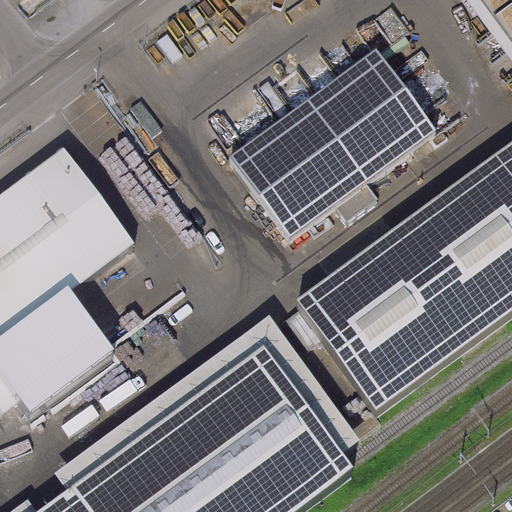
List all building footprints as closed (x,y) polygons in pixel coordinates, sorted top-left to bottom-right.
[(511,155),(298,312),(376,418),(511,320),(511,0),(475,0),(511,48),(511,155)] [(237,162),(297,244),(445,137),(384,54),(237,162)] [(111,115),(86,131),(132,200),(136,198),(149,218),(170,204),(111,115)] [(0,361),(144,255),(72,160),(0,213),(0,413),(21,398),(0,369),(0,361)] [(305,511),(351,479),(264,360),(79,495),(70,482),(45,500),(53,511),(305,511)]
